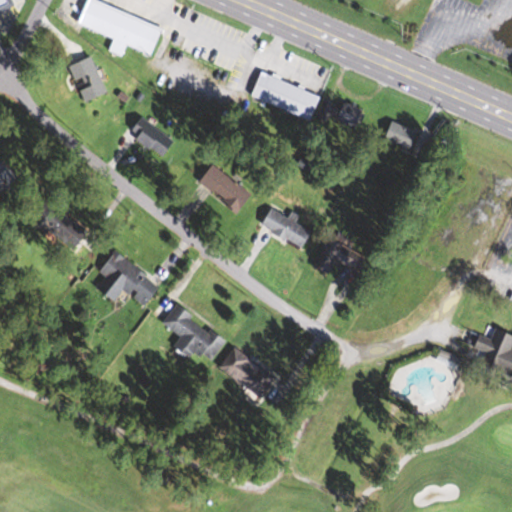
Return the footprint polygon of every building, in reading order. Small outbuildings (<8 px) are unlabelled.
[(0,0),(0,12),(13,6),(10,0),(0,0)] [(165,28),(98,0),(89,0),(80,24),(115,38),(110,50),(123,56),(128,45),(154,55),(165,28)] [(416,0),(385,0),(384,1),(400,17),(416,0)] [(70,66),(76,82),(80,81),(87,101),(108,94),(94,57),(70,66)] [(261,72),(251,98),(312,120),(321,94),(261,72)] [(318,116),(356,128),(362,109),(324,97),(318,116)] [(164,158),(176,142),(144,117),(132,133),(164,158)] [(383,137),(410,151),(420,133),(392,119),(383,137)] [(201,182),(239,214),(254,196),(216,164),(201,182)] [(32,222),(79,250),(91,230),(43,202),(32,222)] [(313,230),(292,222),(294,219),(271,209),(263,228),(306,246),(313,230)] [(331,237),(315,265),(330,274),(338,259),(360,272),(368,258),(341,243),(331,237)] [(161,289),(117,250),(99,270),(107,277),(99,286),(115,301),(125,290),(144,307),(161,289)] [(175,346),(193,358),(197,351),(213,361),(228,339),(177,305),(164,324),(182,336),(175,346)] [(511,377),(511,333),(495,328),(492,339),(480,335),(476,348),(483,350),(478,368),(511,377)] [(221,367),(261,399),(277,379),(236,347),(221,367)]
